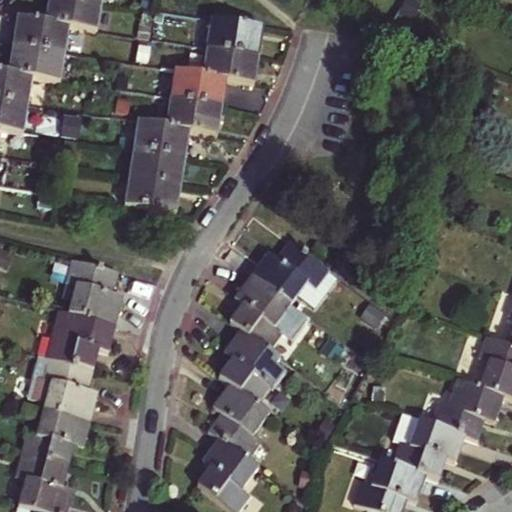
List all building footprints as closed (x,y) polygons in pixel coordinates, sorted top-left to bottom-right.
[(0,131),(24,135),(28,108),(33,80),(61,84),(70,29),(97,33),(102,0),(50,0),(49,10),(47,25),(19,20),(16,35),(12,60),(9,76),(0,74),(0,131)] [(183,177),(186,161),(188,148),(190,133),(218,137),(221,118),(225,94),(227,82),(255,86),(258,70),(261,46),(264,30),(212,22),(203,78),(176,74),(167,130),(139,125),(126,209),(177,217),(180,200),(183,177)] [(252,279),(291,308),(307,286),(316,292),(330,273),(291,244),(278,261),(269,256),(252,279)] [(119,275),(73,263),(67,286),(76,289),(70,315),(116,328),(123,300),(113,297),(119,275)] [(291,308),(252,279),(235,301),(243,307),(231,325),(242,333),(271,354),(284,335),(276,329),(291,308)] [(48,361),(93,372),(97,356),(99,352),(109,355),(116,328),(70,315),(63,341),(54,339),(48,361)] [(271,354),(242,333),(225,357),(233,363),(221,379),(232,387),(259,407),(273,389),(275,391),(289,373),(277,365),(280,361),(271,354)] [(504,398),(511,400),(511,348),(509,347),(487,340),(480,361),(489,365),(480,390),(504,398)] [(93,372),(48,361),(42,384),(52,387),(45,413),(91,425),(99,397),(88,394),(93,372)] [(480,390),(459,382),(450,408),(439,405),(431,427),(465,438),(478,443),(485,422),(494,425),(504,398),(480,390)] [(259,407),(232,387),(214,411),(222,417),(210,434),(221,441),(249,462),(262,444),(254,438),(271,415),(259,407)] [(23,458),(69,470),(75,449),(85,452),(91,425),(45,413),(38,438),(28,436),(23,458)] [(420,423),(403,417),(400,427),(416,433),(420,423)] [(431,427),(420,423),(416,433),(400,427),(394,443),(400,446),(393,467),(426,478),(439,483),(446,462),(455,465),(465,438),(431,427)] [(249,462),(221,441),(203,464),(211,470),(198,489),(229,511),(239,511),(251,497),(243,491),(259,470),(249,462)] [(64,491),(69,470),(23,458),(17,481),(27,483),(20,509),(30,511),(69,511),(74,493),(64,491)] [(417,505),(426,478),(393,467),(381,462),(372,487),(363,484),(354,507),(369,511),(403,511),(407,501),(417,505)]
